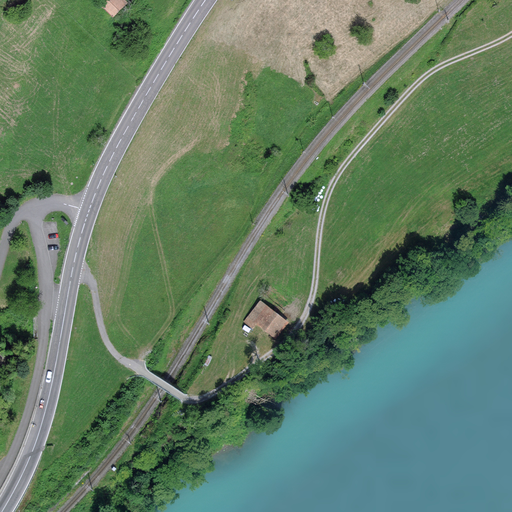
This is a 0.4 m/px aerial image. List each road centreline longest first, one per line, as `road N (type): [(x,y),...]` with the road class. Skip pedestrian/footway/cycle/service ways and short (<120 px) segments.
road 1 (track): [(289,329),(293,337),(311,301),(321,217),(353,153),(421,79),(511,33)]
road 2 (primary): [(1,511),(38,433),(89,209)]
road 3 (track): [(72,271),(93,285),(114,352),(190,401),(221,389),(293,337)]
road 4 (residential): [(33,207),(46,319),(20,436),(0,479)]
road 5 (primary): [(89,209),(127,126),(205,0)]
